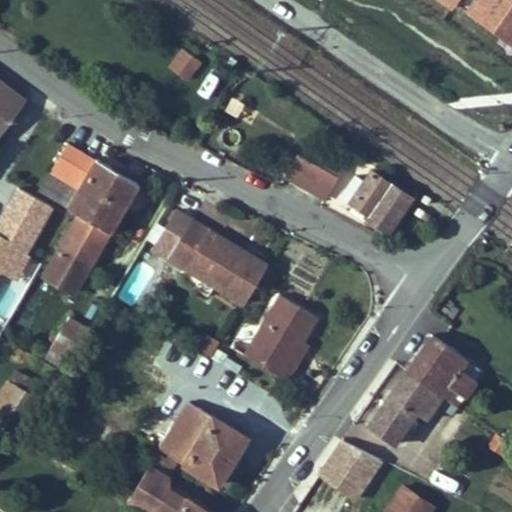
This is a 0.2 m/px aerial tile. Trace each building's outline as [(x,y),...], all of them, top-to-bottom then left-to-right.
[(202,60),(182,45),(167,64),(187,79),(202,60)] [(0,109),(9,98),(0,91),(0,109)] [(66,176),(82,148),(70,140),(54,168),(66,176)] [(77,209),(113,230),(141,182),(82,148),(66,176),(54,168),(42,189),(77,209)] [(285,151),(274,173),(314,193),(332,158),(316,151),(310,163),(285,151)] [(397,196),(359,168),(351,179),(342,172),(330,190),(355,207),(352,211),(375,227),(397,196)] [(0,269),(2,265),(16,273),(55,206),(18,185),(0,215),(0,269)] [(77,209),(41,270),(77,291),(113,230),(77,209)] [(245,272),(223,259),(213,254),(168,228),(145,268),(164,278),(222,312),(245,272)] [(298,310),(261,290),(226,353),(273,378),(281,364),(272,359),(285,335),(298,310)] [(66,370),(92,326),(72,315),(46,358),(66,370)] [(392,372),(426,395),(442,406),(469,367),(419,332),(392,372)] [(272,359),(281,364),(294,340),(285,335),(272,359)] [(416,408),(426,395),(392,372),(358,421),(381,437),(406,401),(416,408)] [(0,402),(16,412),(30,388),(9,375),(0,390),(0,402)] [(149,450),(178,403),(172,398),(140,449),(147,454),(149,450)] [(231,436),(178,403),(149,450),(202,483),(231,436)] [(340,438),(317,471),(354,497),(381,458),(340,438)] [(140,449),(130,465),(149,476),(154,468),(158,461),(147,454),(140,449)] [(125,474),(108,502),(126,511),(197,511),(151,486),(149,476),(130,465),(125,474)] [(427,511),(432,505),(401,484),(384,509),(388,511),(427,511)]
